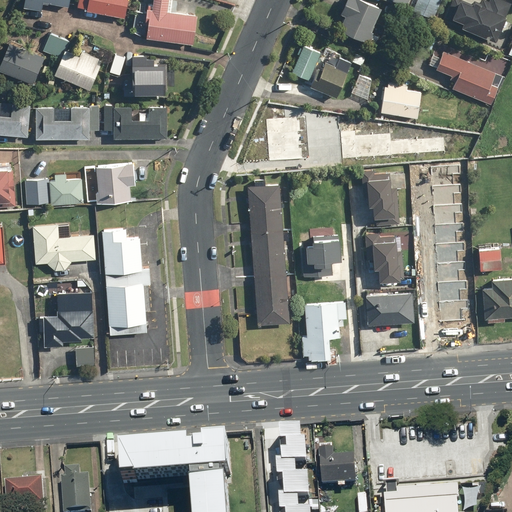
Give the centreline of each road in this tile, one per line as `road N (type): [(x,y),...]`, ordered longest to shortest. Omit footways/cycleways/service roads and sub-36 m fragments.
road 1 (residential): [(209,396),(199,184),(274,0)]
road 2 (primary): [(209,396),(511,376)]
road 3 (primary): [(0,415),(209,396)]
